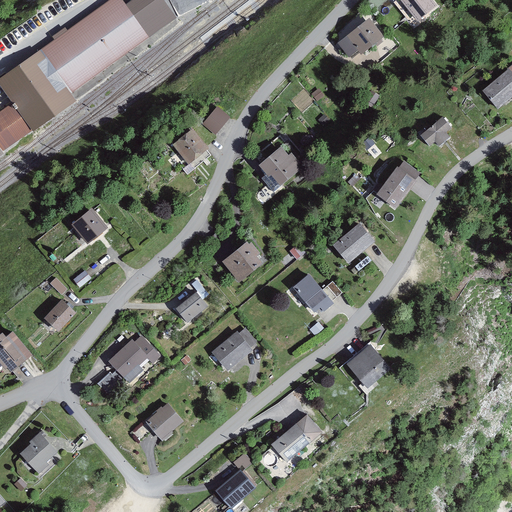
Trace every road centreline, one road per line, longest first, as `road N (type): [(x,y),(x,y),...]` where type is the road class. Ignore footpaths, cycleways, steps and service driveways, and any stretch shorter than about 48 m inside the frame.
road 1 (residential): [(52,382),(132,476),(161,483),(341,339),(393,275),(436,196),(461,167),(511,132)]
road 2 (residential): [(351,0),(252,107),(190,230),(120,298),(52,382)]
road 3 (residential): [(103,0),(0,65)]
